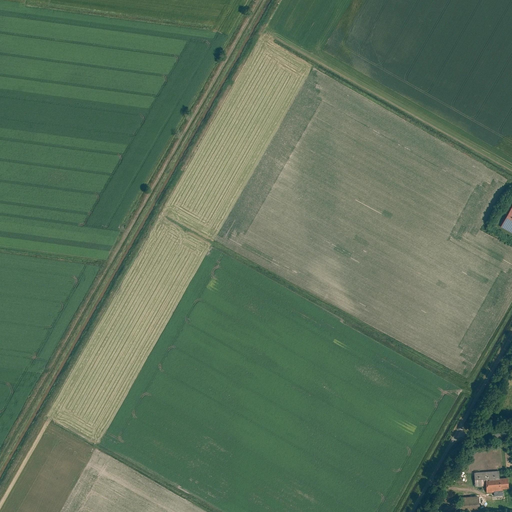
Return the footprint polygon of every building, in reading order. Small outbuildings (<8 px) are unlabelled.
[(511,208),(502,226),(511,232),(511,208)] [(475,486),(487,485),(486,480),(499,478),(498,470),(474,472),(475,486)] [(509,488),(508,478),(499,478),(486,480),(487,485),(487,492),(502,491),(501,488),(509,488)] [(479,511),(478,497),(460,498),(460,511),(479,511)] [(456,498),(440,498),(440,506),(456,505),(456,498)]
